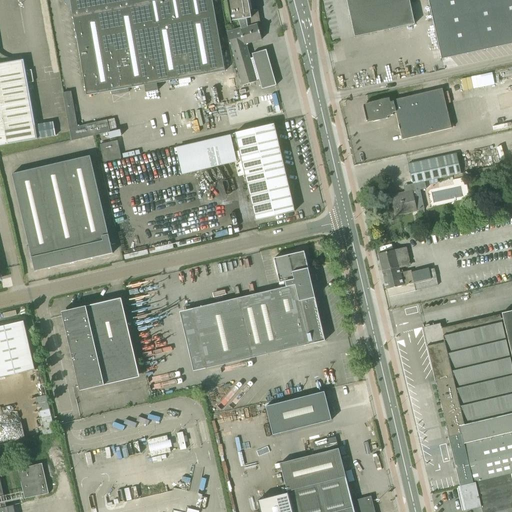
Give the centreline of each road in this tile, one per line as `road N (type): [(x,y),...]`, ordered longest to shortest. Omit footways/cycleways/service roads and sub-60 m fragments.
road 1 (residential): [(0,302),(346,221)]
road 2 (residential): [(416,511),(346,221)]
road 3 (residential): [(346,221),(296,0)]
